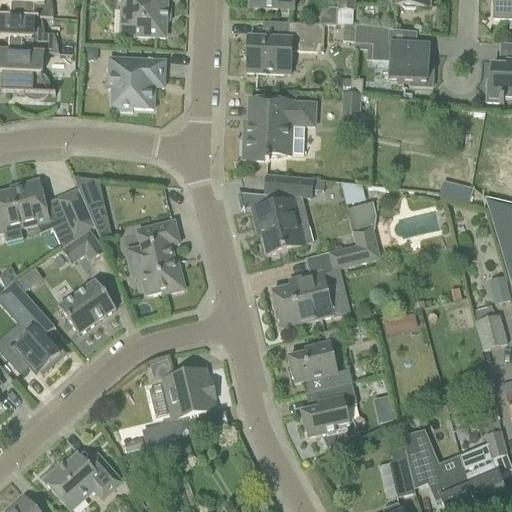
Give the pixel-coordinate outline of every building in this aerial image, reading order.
[(0,0),(0,7),(6,8),(5,20),(0,19),(0,20),(49,22),(54,22),(54,18),(53,7),(50,0),(0,0)] [(165,0),(120,0),(119,39),(164,41),(165,0)] [(248,0),(248,11),(293,13),(293,0),(248,0)] [(352,15),(353,0),(336,0),(336,14),(352,15)] [(429,10),(429,0),(392,0),(392,9),(401,9),(403,12),(413,12),(416,10),(429,10)] [(511,0),(493,0),(493,23),(511,23),(511,0)] [(41,22),(49,22),(0,20),(0,42),(4,43),(3,55),(0,54),(0,55),(58,57),(57,49),(54,39),(44,37),(41,22)] [(322,56),(323,28),(288,27),(287,42),(247,41),(247,49),(244,51),(243,61),(246,64),(245,77),(291,79),(292,54),(322,56)] [(342,29),(341,45),(354,46),(355,29),(351,29),(342,29)] [(388,33),(355,29),(354,46),(353,49),(372,49),(372,64),(390,65),(390,86),(408,87),(408,90),(431,91),(433,69),(426,68),(427,57),(419,57),(419,49),(387,48),(388,34),(388,33)] [(84,52),(83,64),(96,65),(97,53),(84,52)] [(58,58),(58,57),(0,55),(0,96),(23,98),(26,100),(28,101),(30,102),(32,103),(34,103),(37,103),(39,102),(41,101),(43,100),(45,98),(46,96),(47,94),(48,92),(48,90),(48,87),(47,85),(46,83),(45,81),(43,79),(41,78),(42,57),(58,58)] [(163,92),(164,65),(108,63),(107,94),(112,94),(111,112),(115,112),(115,116),(132,116),(132,113),(152,114),(153,91),(163,92)] [(511,64),(506,65),(505,70),(491,69),(490,84),(486,84),(485,106),(503,107),(503,104),(511,103),(511,64)] [(357,139),(359,98),(342,97),(340,138),(357,139)] [(315,106),(268,104),(248,103),(247,127),(243,126),(243,144),(239,146),(238,157),(242,159),(242,164),(264,165),(264,166),(283,167),(283,161),(292,162),(292,158),(303,159),(304,131),(314,131),(315,106)] [(271,209),(251,214),(255,230),(261,229),(263,237),(261,238),(266,259),(286,254),(304,250),(299,229),(309,226),(302,200),(308,202),(310,193),(311,185),(285,182),(266,180),(264,197),(268,197),(271,209)] [(44,207),(43,204),(38,184),(18,189),(19,193),(0,197),(0,237),(36,229),(48,226),(44,207)] [(311,185),(310,193),(323,195),(323,186),(311,185)] [(341,187),(342,207),(363,206),(362,185),(341,187)] [(65,227),(52,233),(61,254),(88,234),(87,234),(93,231),(84,212),(77,193),(54,203),(65,227)] [(82,202),(91,225),(106,221),(101,198),(82,202)] [(511,205),(484,198),(510,290),(511,289),(511,205)] [(374,234),(376,221),(372,207),(346,213),(355,250),(326,257),(330,275),(379,261),(373,235),(374,234)] [(170,249),(178,247),(173,226),(135,235),(139,250),(126,253),(132,281),(141,279),(146,299),(161,295),(162,298),(183,293),(178,272),(175,272),(170,249)] [(88,266),(103,254),(88,234),(61,254),(60,254),(70,269),(83,260),(88,266)] [(280,333),(335,319),(324,275),(287,284),(289,290),(271,295),(280,333)] [(486,284),(492,306),(508,302),(502,280),(486,284)] [(115,313),(104,297),(94,283),(57,310),(78,340),(115,313)] [(15,287),(0,299),(0,303),(19,324),(29,336),(11,352),(22,364),(35,379),(39,376),(42,377),(50,371),(48,368),(59,358),(57,356),(43,339),(54,330),(15,287)] [(481,354),(505,348),(497,319),(473,325),(481,354)] [(338,332),(323,336),(326,347),(340,343),(338,332)] [(348,373),(335,376),(328,347),(303,353),(305,358),(287,362),(293,388),(305,385),(308,396),(304,397),(305,398),(351,387),(348,373)] [(0,410),(1,410),(0,409),(0,391),(10,383),(12,386),(11,386),(12,387),(13,386),(0,371),(0,410)] [(171,425),(144,432),(149,450),(181,441),(209,434),(209,433),(206,421),(205,417),(214,415),(204,373),(162,384),(163,390),(169,417),(171,425)] [(511,424),(511,385),(501,389),(511,425),(511,424)] [(346,410),(355,408),(351,387),(305,398),(305,399),(320,395),(324,408),(318,409),(318,407),(316,407),(318,412),(300,416),(306,443),(322,439),(327,450),(358,436),(346,410)] [(474,430),(496,423),(492,407),(469,413),(474,430)] [(490,463),(507,459),(500,435),(484,440),(490,463)] [(422,436),(401,442),(406,462),(407,464),(409,475),(413,493),(428,487),(435,504),(439,503),(442,511),(475,511),(467,491),(464,479),(462,472),(441,481),(422,436)] [(97,459),(86,469),(76,458),(58,474),(56,472),(42,484),(66,511),(73,511),(92,495),(101,506),(122,487),(97,459)] [(393,466),(389,466),(396,500),(414,496),(413,493),(409,475),(407,464),(406,462),(393,466)] [(494,511),(508,507),(499,485),(491,467),(464,479),(467,491),(475,511),(494,511)] [(33,511),(23,501),(11,511),(33,511)]
